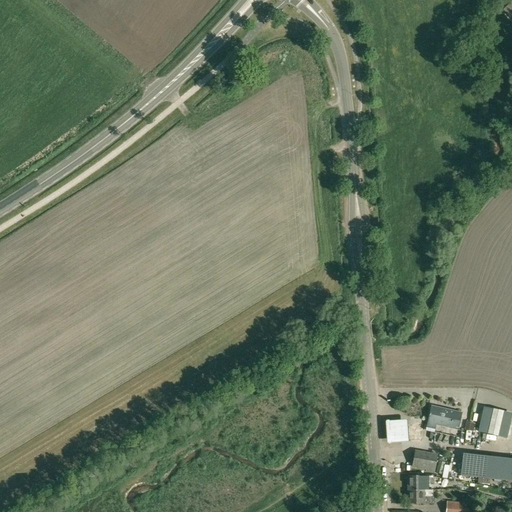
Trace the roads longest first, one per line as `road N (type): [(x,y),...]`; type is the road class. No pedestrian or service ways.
road 1 (tertiary): [(377,511),(361,277)]
road 2 (secondary): [(113,134),(260,0)]
road 3 (secondary): [(244,0),(113,134)]
road 4 (tertiary): [(354,180),(345,74),(329,28)]
road 5 (track): [(369,384),(475,383),(511,393)]
road 6 (secondary): [(0,209),(113,134)]
